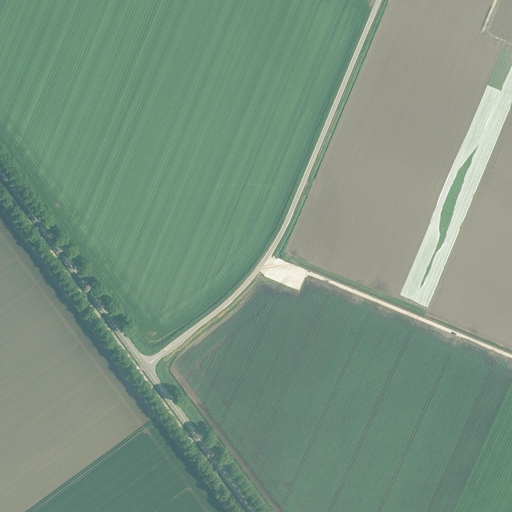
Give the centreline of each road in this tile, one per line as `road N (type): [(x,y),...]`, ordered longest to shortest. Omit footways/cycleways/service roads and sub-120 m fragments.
road 1 (unclassified): [(158,356),(229,300),(281,232),(378,0)]
road 2 (secondary): [(145,366),(0,173)]
road 3 (secondary): [(250,511),(145,366)]
